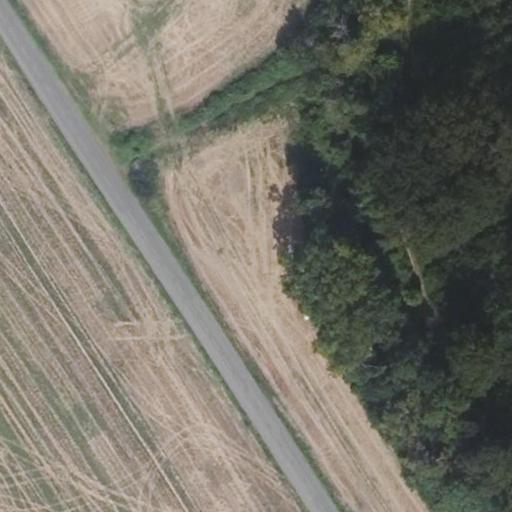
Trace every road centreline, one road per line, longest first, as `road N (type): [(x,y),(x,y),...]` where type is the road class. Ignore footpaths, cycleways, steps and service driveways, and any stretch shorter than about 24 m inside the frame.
road 1 (unclassified): [(21,0),(337,511)]
road 2 (track): [(411,0),(396,155),(421,310),(451,364),(511,424)]
